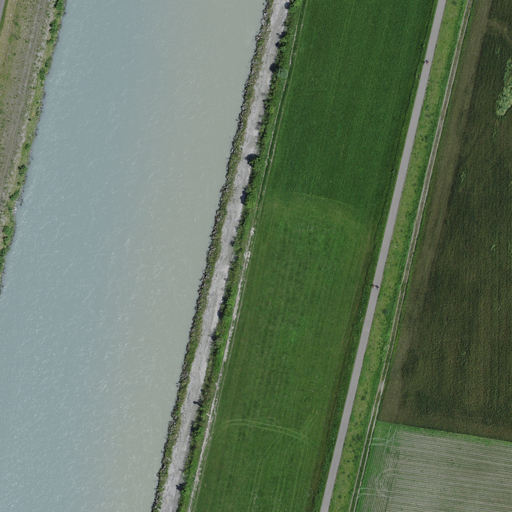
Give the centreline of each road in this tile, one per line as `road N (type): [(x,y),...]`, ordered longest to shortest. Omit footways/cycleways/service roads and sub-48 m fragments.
road 1 (track): [(446,0),(326,511)]
road 2 (track): [(354,511),(474,0)]
